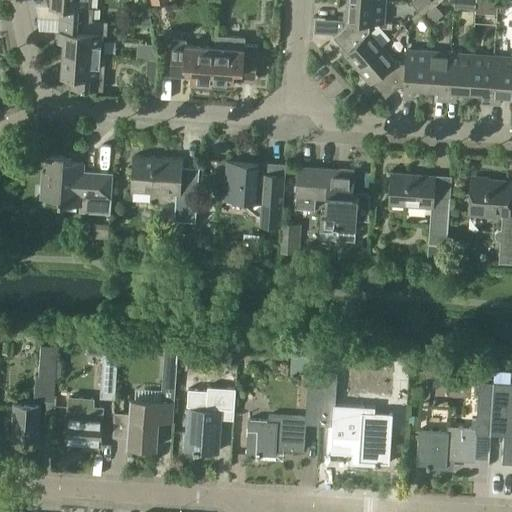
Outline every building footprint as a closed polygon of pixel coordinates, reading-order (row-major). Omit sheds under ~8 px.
[(61,6),(60,18),(108,21),(108,20),(92,19),(93,7),(88,7),(88,0),(51,0),(51,6),(61,6)] [(370,21),(384,22),(385,0),(347,0),(346,19),(370,21)] [(412,0),(411,2),(419,11),(425,5),(420,0),(412,0)] [(454,0),(454,7),(476,9),(476,0),(454,0)] [(506,11),(506,0),(498,0),(498,10),(506,11)] [(444,13),(436,4),(429,9),(437,18),(444,13)] [(423,15),(431,24),(437,18),(429,9),(423,15)] [(151,13),(144,13),(144,25),(153,25),(151,13)] [(64,41),(63,52),(101,55),(101,54),(102,34),(107,34),(108,21),(60,18),(59,40),(64,41)] [(336,34),(333,36),(347,51),(345,53),(358,68),(383,47),(370,32),(370,21),(346,19),(346,20),(336,19),(335,32),(336,34)] [(216,35),(215,47),(213,82),(234,84),(234,79),(242,80),(243,76),(256,77),(258,45),(245,44),(246,37),(216,35)] [(192,76),(192,81),(213,82),(215,47),(187,45),(187,40),(173,39),(170,71),(184,72),(184,75),(192,76)] [(386,97),(399,86),(404,86),(405,86),(406,62),(396,62),(383,47),(358,68),(371,83),(373,82),(386,97)] [(414,96),(415,87),(427,88),(429,50),(407,48),(406,62),(405,86),(404,86),(404,96),(414,96)] [(439,89),(438,98),(448,99),(451,51),(429,50),(427,88),(439,89)] [(457,99),(458,90),(470,91),(473,53),(451,51),(448,99),(457,99)] [(72,76),(71,87),(103,90),(106,55),(101,54),(101,55),(63,52),(62,75),(72,76)] [(482,92),(482,101),(491,102),(495,54),(473,53),(470,91),(482,92)] [(501,102),(502,93),(511,93),(511,55),(495,54),(491,102),(501,102)] [(157,92),(158,82),(159,59),(148,58),(146,81),(146,91),(157,92)] [(111,213),(114,173),(84,171),(84,162),(65,161),(65,156),(49,155),(48,171),(43,170),(42,186),(47,186),(46,202),(80,205),(80,211),(111,213)] [(182,158),(135,155),(132,190),(179,193),(178,206),(194,207),(197,177),(181,176),(182,158)] [(260,223),(282,225),(286,165),(228,161),(225,198),(252,200),(261,207),(260,223)] [(322,209),(320,230),(338,230),(337,239),(356,240),(357,220),(369,221),(371,195),(353,193),(355,171),(341,170),(341,169),(300,166),(297,208),(317,209),(317,197),(326,198),(325,209),(322,209)] [(433,207),(430,244),(447,245),(450,197),(434,196),(435,176),(392,173),(390,204),(433,207)] [(511,182),(511,181),(472,179),(470,213),(502,216),(502,228),(499,229),(496,231),(495,234),(496,237),(498,239),(501,240),(499,261),(500,261),(500,259),(511,259),(511,201),(511,182)] [(302,223),(283,222),(281,251),(300,252),(302,223)] [(110,223),(97,223),(97,236),(109,237),(110,223)] [(196,232),(195,243),(209,244),(209,233),(196,232)] [(40,376),(43,376),(41,406),(41,418),(54,419),(59,346),(42,345),(40,376)] [(103,357),(101,397),(116,398),(118,358),(103,357)] [(249,418),(247,454),(256,454),(256,458),(260,458),(260,454),(277,456),(277,449),(305,451),(307,424),(321,425),(324,374),(310,373),(307,417),(270,415),(269,419),(249,418)] [(335,419),(338,375),(324,374),(321,425),(334,426),(333,453),(360,455),(360,460),(377,462),(376,466),(380,466),(380,462),(389,463),(392,428),(363,426),(363,421),(335,419)] [(113,435),(129,436),(128,446),(157,448),(159,421),(162,422),(162,416),(175,417),(177,384),(177,378),(164,377),(162,402),(131,400),(130,412),(115,411),(113,435)] [(491,435),(494,382),(479,382),(477,419),(473,419),(472,427),(448,426),(448,430),(419,429),(417,463),(427,464),(427,469),(431,469),(431,465),(447,466),(448,459),(476,461),(477,434),(491,435)] [(494,382),(491,435),(504,436),(503,463),(511,463),(511,429),(506,429),(508,383),(494,382)] [(185,450),(218,452),(221,417),(233,418),(235,394),(210,392),(209,410),(190,409),(188,432),(186,432),(185,450)] [(70,396),(66,442),(100,445),(103,406),(94,405),(95,397),(70,396)] [(39,440),(41,418),(41,406),(14,404),(12,438),(39,440)]
